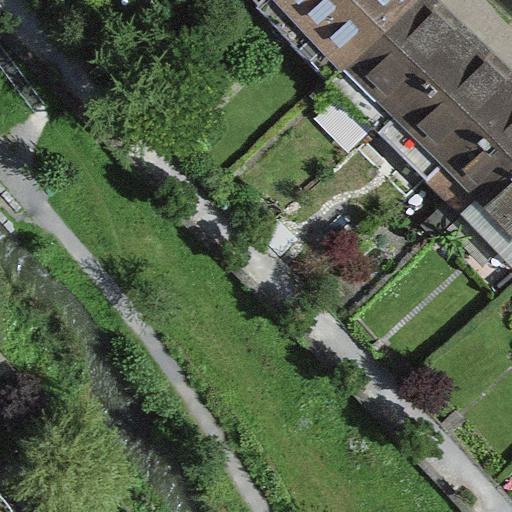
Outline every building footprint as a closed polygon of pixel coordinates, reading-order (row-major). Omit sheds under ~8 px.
[(255,0),(272,15),(285,0),(255,0)] [(434,0),(285,0),(272,15),(350,86),(358,79),(436,1),(434,0)] [(436,1),(358,79),(421,136),(497,62),(436,1)] [(511,77),(497,62),(421,136),(464,180),(511,135),(511,77)] [(511,135),(464,180),(500,218),(511,208),(511,135)] [(511,208),(500,218),(511,231),(511,208)] [(0,511),(17,511),(0,490),(0,511)]
